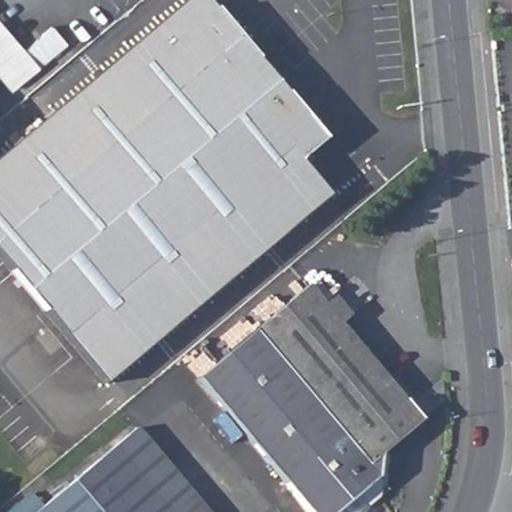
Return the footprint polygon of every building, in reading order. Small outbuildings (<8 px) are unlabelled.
[(205,0),(185,0),(0,156),(0,260),(104,384),(135,358),(328,196),(297,160),(309,151),(323,139),(205,0)] [(0,23),(0,55),(21,80),(38,67),(0,23)] [(53,28),(27,49),(41,65),(67,44),(53,28)] [(0,76),(11,89),(21,80),(0,55),(0,76)] [(297,160),(328,196),(339,186),(309,151),(297,160)] [(305,287),(253,330),(196,378),(307,511),(335,511),(376,478),(378,455),(419,421),(337,325),(321,306),(305,287)] [(321,306),(337,325),(349,316),(332,296),(321,306)] [(104,384),(113,396),(145,369),(135,358),(104,384)] [(35,511),(204,511),(134,429),(42,507),(35,511)] [(335,511),(360,511),(387,490),(376,478),(335,511)] [(7,511),(35,511),(42,507),(30,493),(7,511)]
